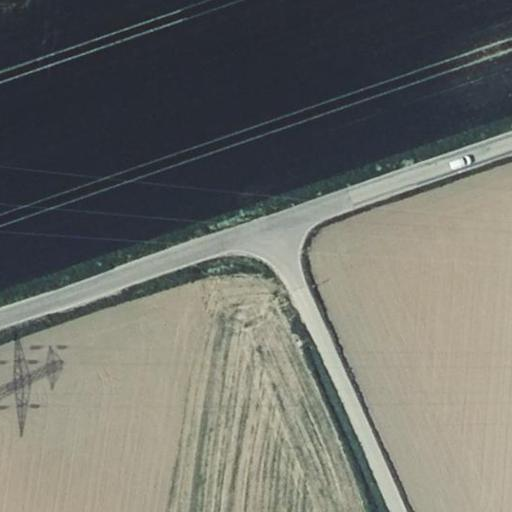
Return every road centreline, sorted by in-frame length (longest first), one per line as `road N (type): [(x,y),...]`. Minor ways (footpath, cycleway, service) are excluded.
road 1 (unclassified): [(271,226),(400,511)]
road 2 (unclassified): [(0,321),(271,226)]
road 3 (unclassified): [(271,226),(511,142)]
